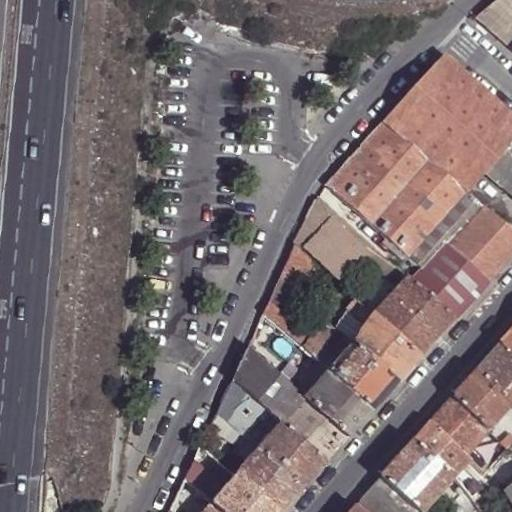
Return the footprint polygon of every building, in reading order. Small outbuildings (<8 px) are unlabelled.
[(511,49),(511,0),(503,0),(478,19),(483,24),(507,45),(511,49)] [(511,116),(445,56),(325,185),(409,258),(469,192),(487,171),(511,143),(511,116)] [(511,143),(487,171),(511,193),(511,143)] [(469,192),(409,258),(423,270),(446,244),(448,246),(468,223),(471,226),(487,209),(469,192)] [(303,223),(295,240),(347,286),(372,256),(317,197),(315,196),(314,198),(311,205),(312,207),(313,208),(314,209),(309,217),(303,223)] [(468,223),(448,246),(490,284),(504,268),(511,258),(511,231),(487,209),(471,226),(468,223)] [(425,272),(415,284),(456,321),(471,304),(490,284),(448,246),(446,244),(423,270),(425,272)] [(293,245),(279,278),(298,295),(322,270),(293,245)] [(397,269),(393,265),(387,273),(388,274),(387,275),(390,278),(397,269)] [(406,276),(397,269),(390,278),(398,285),(406,276)] [(279,278),(263,314),(329,373),(353,346),(345,338),(339,345),(321,328),(316,332),(288,306),(298,295),(279,278)] [(411,281),(377,320),(421,359),(439,340),(456,321),(415,284),(411,281)] [(374,316),(359,303),(352,311),(366,324),(374,316)] [(377,320),(353,346),(397,386),(408,374),(421,359),(377,320)] [(511,332),(500,346),(511,357),(511,332)] [(329,373),(373,412),(383,401),(397,386),(353,346),(329,373)] [(511,384),(511,357),(500,346),(483,364),(476,372),(511,406),(511,387),(511,386),(511,384)] [(248,347),(233,380),(282,424),(305,399),(248,347)] [(488,433),(511,406),(476,372),(459,391),(452,398),(488,433)] [(360,426),(373,412),(329,373),(305,399),(349,438),(360,426)] [(233,380),(217,413),(258,451),(282,424),(233,380)] [(489,470),(470,453),(488,433),(452,398),(435,417),(429,424),(469,463),(483,476),(489,470)] [(305,399),(282,424),(325,465),(339,450),(349,438),(305,399)] [(282,424),(258,451),(302,491),(313,478),(325,465),(282,424)] [(471,503),(475,507),(479,502),(475,498),(483,491),(462,471),(469,463),(429,424),(415,439),(412,443),(453,481),(471,503)] [(506,450),(511,443),(511,437),(509,434),(500,444),(506,450)] [(417,511),(425,511),(453,481),(412,443),(393,464),(380,478),(417,511)] [(499,459),(506,450),(500,444),(499,443),(495,447),(491,452),(499,459)] [(258,451),(235,477),(273,511),(282,511),(290,504),(302,491),(258,451)] [(221,455),(216,460),(225,468),(229,463),(221,455)] [(229,463),(225,468),(229,471),(233,466),(229,463)] [(225,468),(201,496),(211,504),(235,477),(229,471),(225,468)] [(273,511),(235,477),(211,504),(219,511),(273,511)] [(184,480),(169,511),(186,511),(200,494),(184,480)] [(511,485),(503,492),(511,504),(511,485)] [(485,505),(489,511),(502,511),(504,509),(503,503),(497,496),(485,505)]
